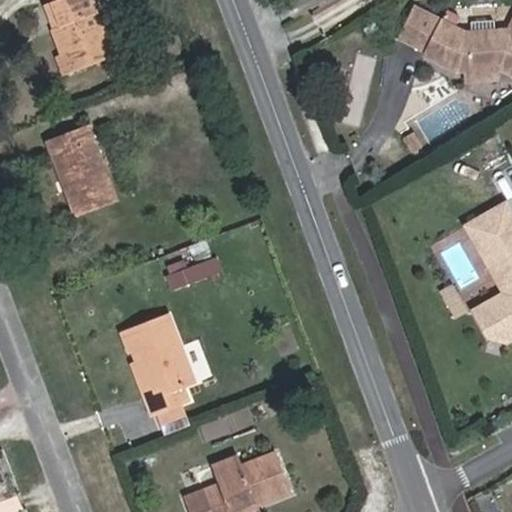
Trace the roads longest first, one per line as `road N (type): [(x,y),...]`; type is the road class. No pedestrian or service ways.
road 1 (tertiary): [(242,0),(282,86),(425,496)]
road 2 (residential): [(0,298),(80,511)]
